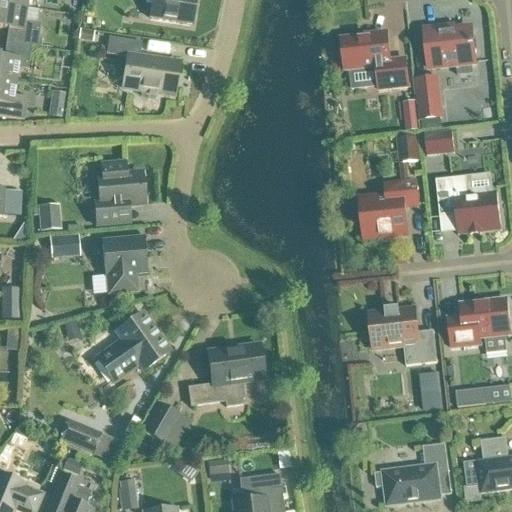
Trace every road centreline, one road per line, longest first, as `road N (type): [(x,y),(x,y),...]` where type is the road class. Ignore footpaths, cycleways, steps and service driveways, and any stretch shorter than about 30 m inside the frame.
road 1 (residential): [(193,138),(161,130),(0,135)]
road 2 (residential): [(193,138),(175,235),(181,271),(206,289)]
road 3 (residential): [(234,0),(193,138)]
